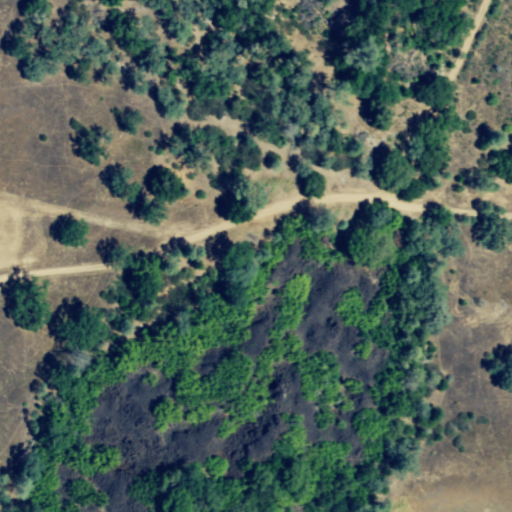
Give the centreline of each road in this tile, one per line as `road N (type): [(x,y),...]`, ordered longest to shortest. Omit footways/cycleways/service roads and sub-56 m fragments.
road 1 (residential): [(0,285),(126,268),(292,206),(385,205),(484,0)]
road 2 (residential): [(511,219),(439,218),(385,205)]
